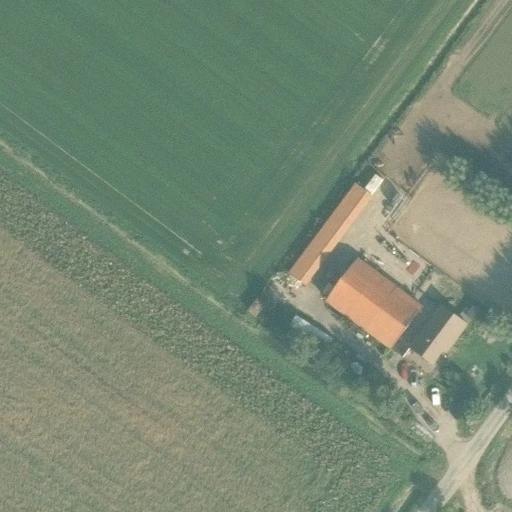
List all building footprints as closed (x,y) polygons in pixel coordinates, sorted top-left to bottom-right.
[(301,282),(365,199),(352,189),(290,272),(301,282)] [(424,307),(359,258),(327,303),(392,352),(424,307)] [(249,311),(257,317),(272,297),(264,291),(249,311)] [(442,357),(445,359),(470,326),(441,306),(410,349),(435,368),(442,357)] [(371,384),(378,390),(384,383),(377,377),(371,384)]
